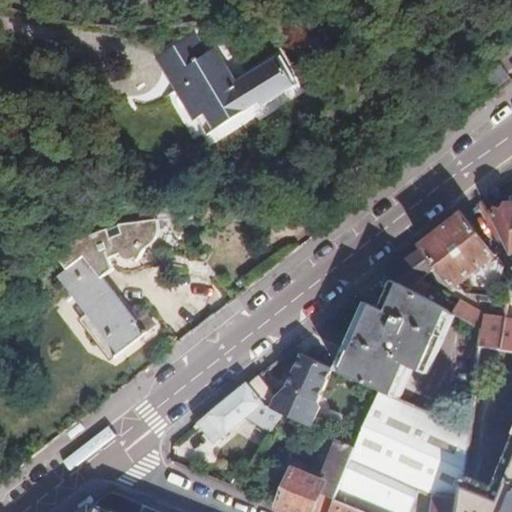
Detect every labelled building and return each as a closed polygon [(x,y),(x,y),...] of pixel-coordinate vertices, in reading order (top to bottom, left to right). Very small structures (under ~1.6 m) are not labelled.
[(292,82),(289,79),(270,53),(242,74),(244,76),(241,78),(216,45),(208,51),(194,33),(157,59),(212,135),(258,102),(261,105),(292,82)] [(489,54),(470,69),(492,98),(511,83),(489,54)] [(492,212),(510,252),(511,251),(511,196),(506,199),(509,205),(492,212)] [(496,256),(466,215),(464,212),(424,243),(425,245),(439,264),(455,285),(496,256)] [(63,258),(69,270),(87,256),(105,278),(113,271),(112,261),(121,257),(128,264),(138,261),(141,264),(148,253),(145,250),(146,247),(154,241),(159,231),(154,222),(128,223),(79,241),(63,258)] [(408,287),(422,276),(439,264),(425,245),(386,274),(396,280),(408,287)] [(69,270),(61,275),(90,312),(80,320),(113,362),(157,327),(146,313),(137,320),(105,278),(87,256),(69,270)] [(452,313),(408,287),(396,280),(383,307),(426,328),(419,342),(411,337),(395,370),(380,363),(384,355),(356,342),(342,371),(380,389),(396,397),(411,365),(417,369),(424,372),(452,313)] [(474,306),(460,298),(452,313),(459,317),(466,321),(474,306)] [(356,342),(374,303),(367,300),(335,368),(342,371),(356,342)] [(511,350),(511,301),(504,301),(500,349),(505,349),(511,350)] [(426,328),(383,307),(374,303),(356,342),(384,355),(380,363),(395,370),(411,337),(419,342),(426,328)] [(459,317),(452,313),(424,372),(431,376),(459,317)] [(505,349),(500,349),(479,346),(478,363),(503,366),(505,349)] [(332,367),(303,352),(286,385),(317,399),(332,367)] [(402,400),(417,369),(411,365),(396,397),(402,400)] [(263,403),(249,383),(199,422),(215,441),(263,403)] [(433,511),(459,511),(464,476),(469,431),(402,400),(396,397),(380,389),(341,488),(331,511),(409,511),(419,488),(435,495),(433,511)] [(277,429),(283,412),(271,406),(263,425),(277,429)] [(511,511),(511,442),(498,476),(503,479),(498,490),(479,482),(475,511),(511,511)] [(299,511),(331,511),(341,488),(293,469),(280,504),(299,511)] [(464,476),(459,511),(475,511),(479,482),(464,476)] [(170,511),(148,503),(144,511),(170,511)]
